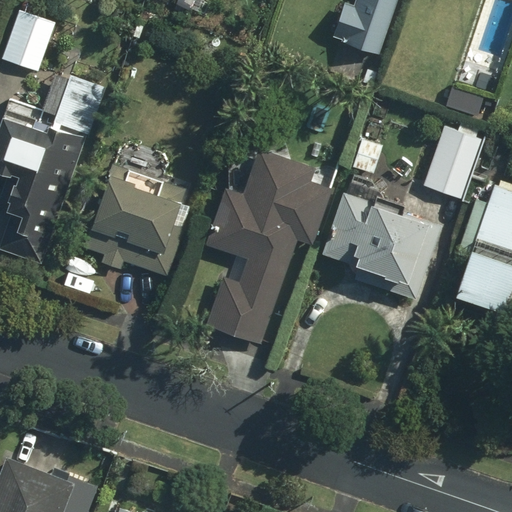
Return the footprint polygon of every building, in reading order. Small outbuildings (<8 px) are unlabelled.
[(258,0),(225,0),(243,16),(258,0)] [(328,36),(347,42),(345,47),(376,57),(394,0),(358,0),(356,10),(338,4),(328,36)] [(448,0),(399,0),(380,56),(425,71),(448,0)] [(53,23),(13,11),(0,56),(0,59),(38,71),(53,23)] [(0,241),(0,252),(41,265),(79,145),(0,119),(0,176),(11,181),(0,215),(8,218),(0,241)] [(481,134),(443,122),(422,184),(460,197),(481,134)] [(381,145),(358,138),(348,168),(371,175),(381,145)] [(201,328),(258,347),(294,240),(309,245),(327,192),(307,185),(313,169),(255,150),(240,197),(220,190),(201,246),(243,260),(235,284),(218,278),(201,328)] [(189,193),(109,166),(81,250),(161,277),(189,193)] [(484,205),(471,201),(454,252),(461,254),(446,299),(511,320),(511,194),(490,187),(484,205)] [(439,228),(336,194),(315,255),(418,290),(439,228)] [(82,511),(89,494),(0,462),(0,511),(82,511)]
